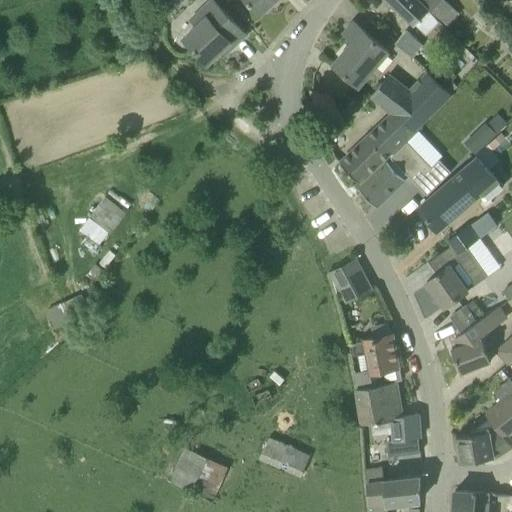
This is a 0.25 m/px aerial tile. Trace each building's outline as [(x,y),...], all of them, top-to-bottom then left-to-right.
[(230,42),(234,46),(245,35),(213,0),(201,11),(206,17),(184,38),(207,63),(230,42)] [(247,0),(260,14),(275,0),(247,0)] [(416,0),(386,0),(414,26),(414,25),(423,33),(436,19),(416,0)] [(419,0),(446,27),(459,14),(444,0),(419,0)] [(349,53),(345,49),(333,64),(359,86),(388,52),(353,21),(344,32),(357,44),(349,53)] [(395,43),(412,58),(422,46),(405,31),(395,43)] [(396,110),(416,128),(450,94),(425,71),(410,88),(389,74),(370,97),(390,115),(396,110)] [(326,137),(342,128),(331,111),(329,97),(312,91),(314,105),(318,121),(326,137)] [(396,110),(390,115),(340,162),(360,182),(416,128),(396,110)] [(487,119),(467,137),(478,149),(498,131),(487,119)] [(442,143),(424,125),(359,188),(368,198),(376,206),(403,180),(442,143)] [(506,182),(481,154),(419,207),(437,230),(470,201),(482,191),(492,193),(493,193),(506,182)] [(80,229),(103,246),(127,214),(104,197),(80,229)] [(472,242),(463,230),(448,242),(450,245),(457,254),(469,245),(472,242)] [(478,280),(466,262),(476,255),(469,245),(457,254),(450,245),(441,252),(450,265),(427,282),(444,307),(478,280)] [(331,272),(346,301),(371,289),(355,259),(331,272)] [(461,333),(455,337),(461,345),(452,348),(461,372),(491,360),(481,336),(495,326),(493,323),(507,313),(501,305),(477,322),(461,333)] [(450,317),(461,333),(477,322),(466,306),(450,317)] [(386,383),(383,369),(384,369),(383,366),(399,363),(393,334),(364,339),(367,352),(358,354),(361,371),(355,373),(358,388),(386,383)] [(511,336),(497,350),(508,363),(511,359),(511,336)] [(501,401),(486,414),(491,419),(505,437),(511,431),(511,384),(509,380),(494,393),(501,401)] [(386,383),(358,388),(358,396),(360,406),(362,423),(392,419),(393,434),(386,435),(388,456),(419,452),(418,438),(420,438),(418,414),(402,416),(398,390),(396,381),(386,383)] [(511,445),(505,437),(491,419),(477,428),(471,429),(472,433),(456,436),(461,462),(493,456),(494,458),(511,446),(511,445)] [(269,440),(261,460),(304,477),(312,458),(269,440)] [(216,499),(231,464),(187,444),(171,479),(216,499)] [(367,468),(368,483),(384,481),(382,466),(367,468)] [(370,510),(370,511),(388,511),(387,504),(421,499),(421,476),(384,481),(368,483),(367,483),(370,510)] [(488,511),(490,492),(455,490),(453,511),(488,511)]
